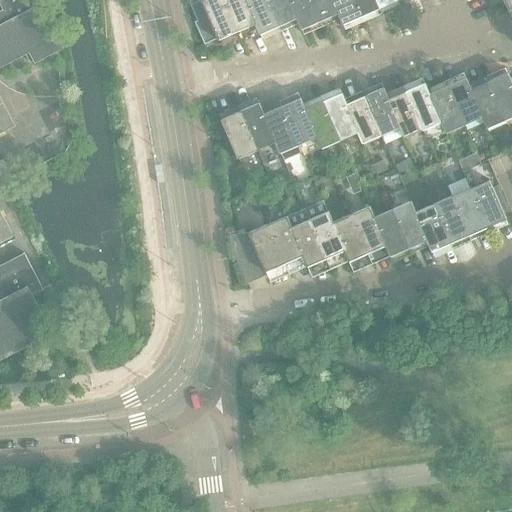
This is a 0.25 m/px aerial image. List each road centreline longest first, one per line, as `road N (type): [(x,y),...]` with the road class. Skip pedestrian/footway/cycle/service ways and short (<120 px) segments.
road 1 (residential): [(198,308),(511,261)]
road 2 (residential): [(165,73),(414,48),(467,30)]
road 3 (residential): [(165,73),(198,308)]
road 4 (residential): [(214,511),(201,417),(180,389)]
